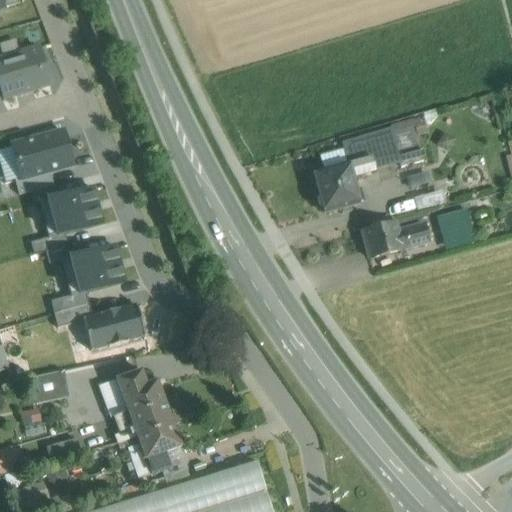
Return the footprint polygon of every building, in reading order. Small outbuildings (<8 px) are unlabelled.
[(39,48),(0,59),(0,87),(4,100),(17,96),(32,92),(50,86),(39,48)] [(412,122),(405,123),(407,129),(392,133),(400,162),(399,162),(400,168),(423,162),(416,136),(426,133),(425,127),(412,122)] [(391,129),(341,144),(347,165),(348,165),(348,166),(370,160),(373,169),(399,162),(400,162),(392,133),(391,129)] [(63,132),(11,146),(21,181),(73,167),(63,132)] [(347,165),(313,175),(320,198),(317,201),(318,207),(322,208),(324,213),(359,204),(352,179),(374,173),(373,169),(370,160),(348,166),(348,165),(347,165)] [(92,189),(38,203),(48,240),(85,230),(102,225),(92,189)] [(394,223),(362,232),(369,260),(402,251),(401,250),(429,242),(424,225),(397,232),(394,223)] [(114,247),(60,261),(70,298),(124,284),(114,247)] [(100,316),(83,321),(91,351),(108,347),(109,347),(128,342),(127,341),(145,337),(140,318),(136,306),(119,311),(119,310),(100,315),(100,316)] [(64,372),(31,379),(36,405),(67,398),(62,373),(64,373),(64,372)] [(141,372),(102,386),(113,418),(127,413),(128,413),(129,417),(165,405),(156,382),(146,386),(141,372)] [(165,405),(129,417),(128,413),(127,413),(113,418),(119,434),(133,430),(136,438),(172,426),(165,405)] [(27,413),(21,414),(24,424),(29,423),(27,413)] [(172,426),(136,438),(145,461),(150,475),(167,469),(162,455),(180,448),(172,426)] [(75,439),(46,448),(50,463),(79,455),(75,439)] [(0,467),(23,461),(18,444),(0,448),(0,467)] [(272,511),(256,459),(88,511),(272,511)] [(185,465),(162,473),(165,484),(188,476),(185,465)] [(49,489),(72,483),(68,468),(46,473),(49,489)]
